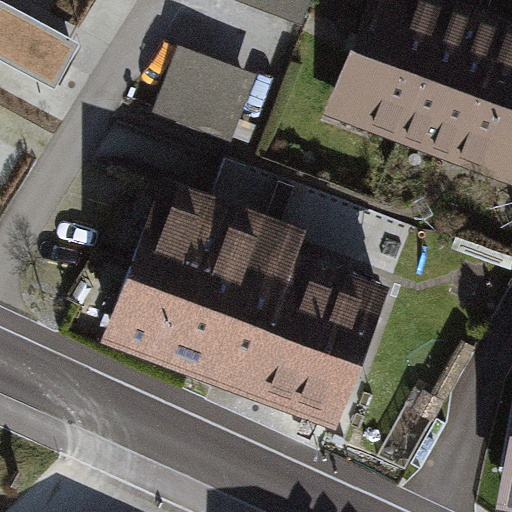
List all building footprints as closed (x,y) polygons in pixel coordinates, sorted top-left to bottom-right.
[(0,10),(0,50),(68,77),(86,31),(4,0),(0,10)] [(264,0),(309,16),(315,0),(264,0)] [(371,0),(322,124),(387,150),(446,1),(443,0),(371,0)] [(505,24),(446,1),(387,150),(446,173),(505,24)] [(511,26),(505,24),(446,173),(511,198),(511,26)] [(161,107),(239,135),(265,66),(187,37),(161,107)] [(93,336),(327,429),(387,293),(300,262),(306,236),(150,180),(93,336)]
